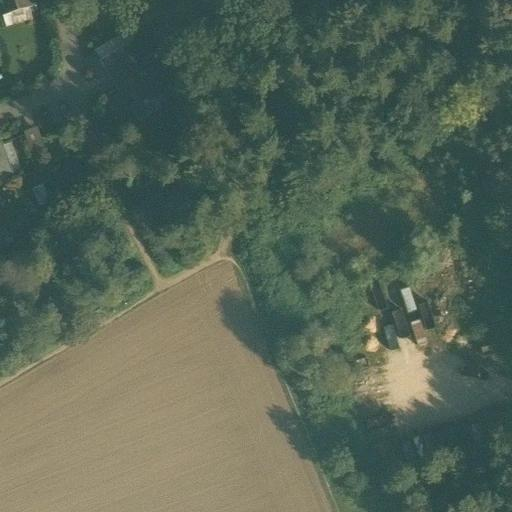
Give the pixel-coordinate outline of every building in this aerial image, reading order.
[(0,0),(0,4),(4,17),(29,9),(34,7),(31,0),(0,0)] [(29,9),(4,17),(7,28),(33,20),(29,9)] [(145,104),(146,104),(149,103),(149,102),(182,82),(146,22),(129,32),(135,41),(102,61),(106,68),(110,66),(114,73),(110,75),(114,82),(121,78),(124,83),(118,87),(119,89),(132,81),(145,104)] [(96,52),(102,61),(135,41),(129,32),(96,52)] [(106,68),(110,75),(114,73),(110,66),(106,68)] [(114,82),(118,87),(124,83),(121,78),(114,82)] [(46,148),(42,138),(38,127),(23,133),(31,154),(46,148)] [(0,142),(0,185),(14,181),(12,175),(2,146),(1,142),(0,142)] [(12,143),(2,146),(12,175),(22,171),(12,143)] [(39,209),(51,204),(44,185),(31,189),(39,209)] [(4,226),(9,238),(28,224),(26,217),(4,226)]
